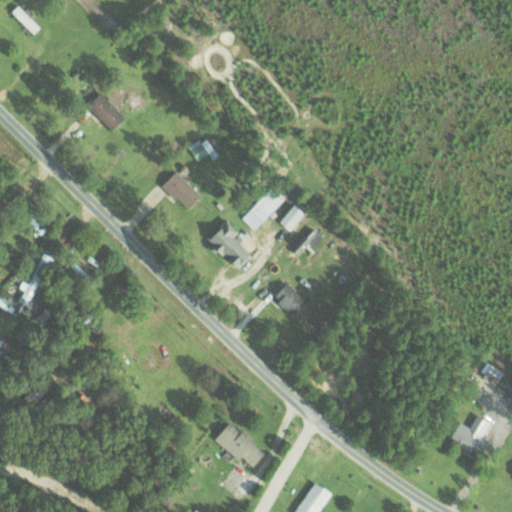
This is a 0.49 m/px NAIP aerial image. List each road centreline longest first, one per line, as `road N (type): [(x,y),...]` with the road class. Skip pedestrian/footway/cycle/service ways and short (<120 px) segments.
road 1 (residential): [(446,511),(319,419),(0,115)]
road 2 (residential): [(31,511),(14,467),(0,459),(17,199),(46,161)]
